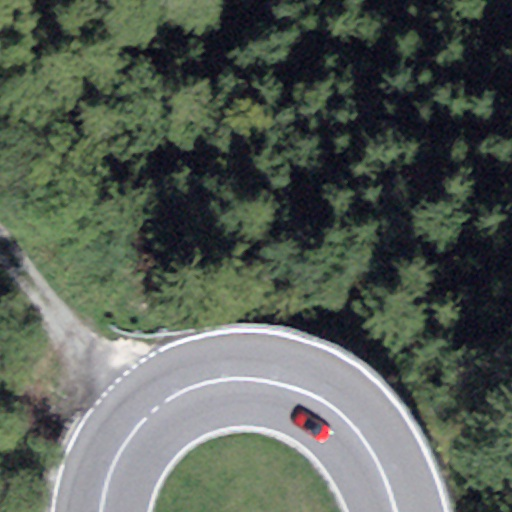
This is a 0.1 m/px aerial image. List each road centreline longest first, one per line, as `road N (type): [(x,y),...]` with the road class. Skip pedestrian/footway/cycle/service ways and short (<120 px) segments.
road 1 (secondary): [(100,511),(106,480),(139,420),(167,397),(244,378),(283,381),(349,419),(376,452),(396,511)]
road 2 (track): [(152,410),(67,328),(0,242)]
